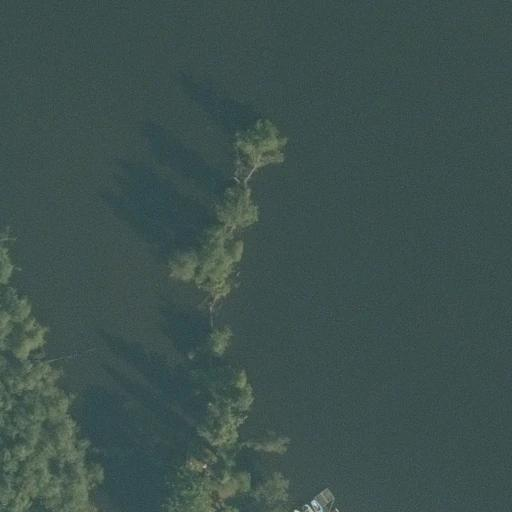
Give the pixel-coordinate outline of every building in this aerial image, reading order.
[(197,258),(216,273),(224,263),(205,248),(197,258)] [(204,376),(205,384),(223,382),(223,374),(204,376)] [(205,384),(208,408),(226,406),(223,382),(205,384)] [(192,453),(197,461),(208,453),(202,445),(192,453)] [(197,461),(212,481),(223,473),(208,453),(197,461)]
